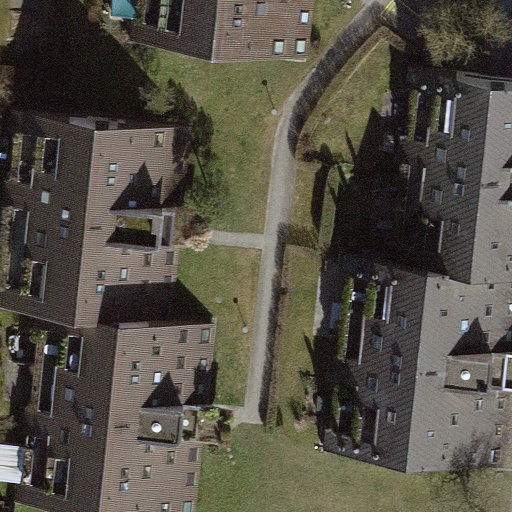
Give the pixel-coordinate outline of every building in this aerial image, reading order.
[(146,0),(142,49),(309,64),(314,0),(146,0)] [(511,84),(410,74),(390,269),(511,281),(511,84)] [(196,135),(18,119),(1,313),(43,317),(179,329),(196,135)] [(511,473),(511,461),(511,281),(390,269),(336,263),(317,454),(511,473)] [(179,329),(43,317),(26,507),(80,511),(205,511),(221,332),(179,329)]
